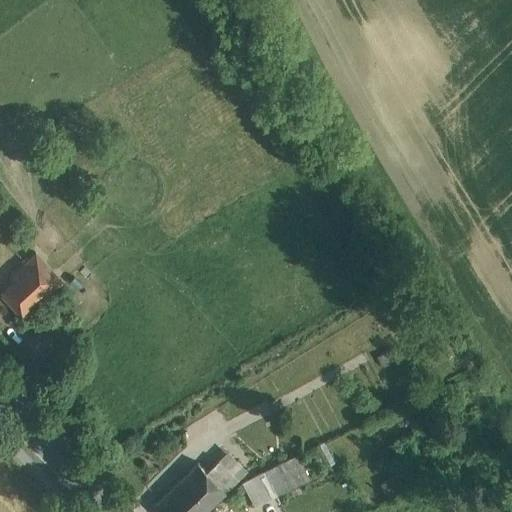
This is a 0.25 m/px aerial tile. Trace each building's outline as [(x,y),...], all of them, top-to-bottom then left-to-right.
[(63,281),(36,251),(10,275),(16,281),(2,294),(23,318),(63,281)] [(292,458),(264,472),(269,483),(276,496),(304,482),(292,458)] [(239,479),(219,459),(207,471),(226,490),(239,479)] [(198,462),(155,504),(163,511),(204,511),(226,490),(207,471),(198,462)] [(264,472),(243,483),(249,494),(269,483),(264,472)] [(389,497),(407,486),(399,474),(381,485),(389,497)] [(269,483),(249,494),(255,507),(276,496),(269,483)]
